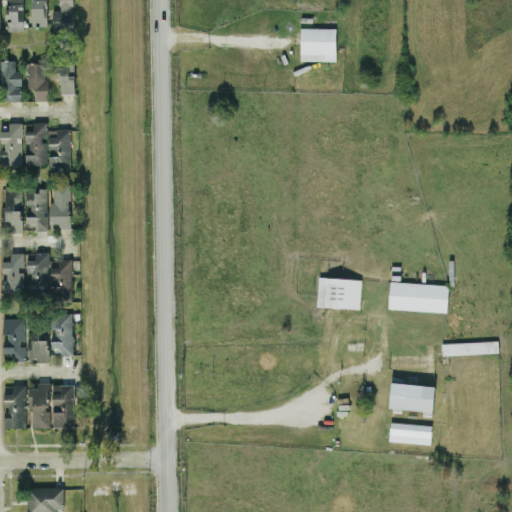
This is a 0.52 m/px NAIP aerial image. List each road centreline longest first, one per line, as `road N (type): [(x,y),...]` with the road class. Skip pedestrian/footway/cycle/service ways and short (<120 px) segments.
road 1 (residential): [(161,0),(170,511)]
road 2 (residential): [(170,460),(0,460)]
